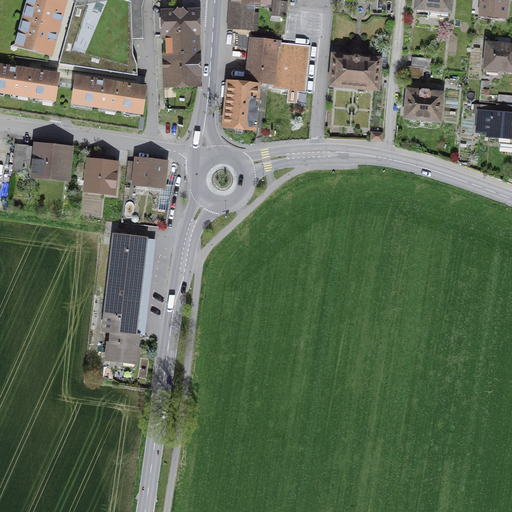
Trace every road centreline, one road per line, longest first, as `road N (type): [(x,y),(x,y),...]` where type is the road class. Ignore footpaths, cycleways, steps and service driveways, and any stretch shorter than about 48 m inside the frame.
road 1 (secondary): [(145,511),(185,249),(208,197)]
road 2 (residential): [(203,163),(0,123)]
road 3 (residential): [(400,0),(387,159)]
road 4 (secondary): [(215,0),(210,156)]
road 5 (residential): [(327,0),(313,153)]
road 6 (unknown): [(156,149),(149,0)]
road 7 (secondary): [(387,159),(511,198)]
